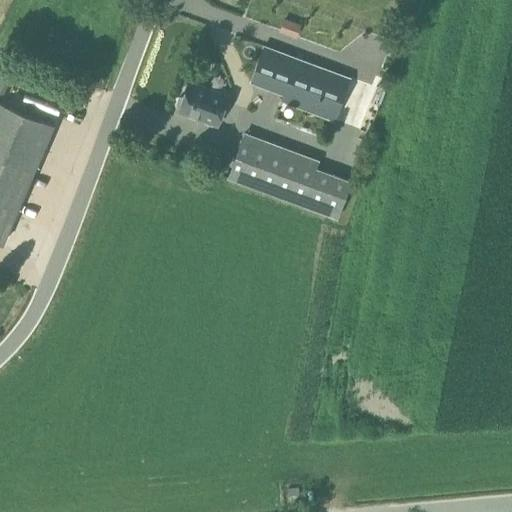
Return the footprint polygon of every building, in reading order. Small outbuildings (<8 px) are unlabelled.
[(297,37),(302,24),(285,17),(280,31),(297,37)] [(334,120),(350,77),(264,45),(252,77),(286,89),(282,100),(334,120)] [(0,241),(3,243),(54,124),(0,101),(0,99),(11,75),(0,70),(0,241)] [(212,121),(223,93),(190,80),(184,94),(181,95),(178,102),(180,105),(179,108),(212,121)] [(316,168),(319,161),(265,141),(253,171),(234,163),(229,177),(337,217),(351,181),(316,168)]
